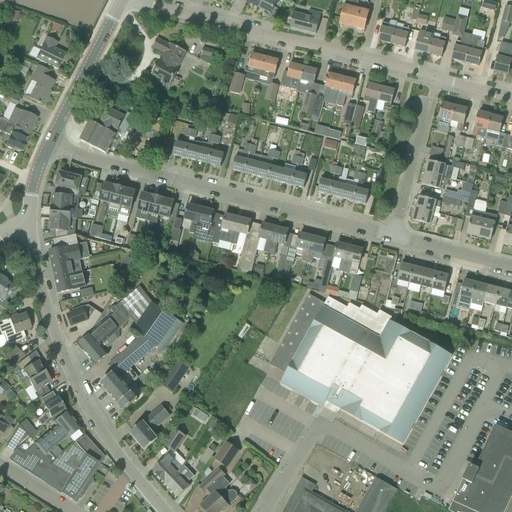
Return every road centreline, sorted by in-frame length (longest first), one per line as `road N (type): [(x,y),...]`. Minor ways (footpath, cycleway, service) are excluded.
road 1 (residential): [(511,98),(135,0)]
road 2 (residential): [(393,236),(49,143)]
road 3 (tertiary): [(165,511),(93,419),(71,376),(29,227)]
road 4 (tertiary): [(49,143),(123,0)]
road 5 (residential): [(393,236),(429,101)]
road 6 (residential): [(511,267),(393,236)]
